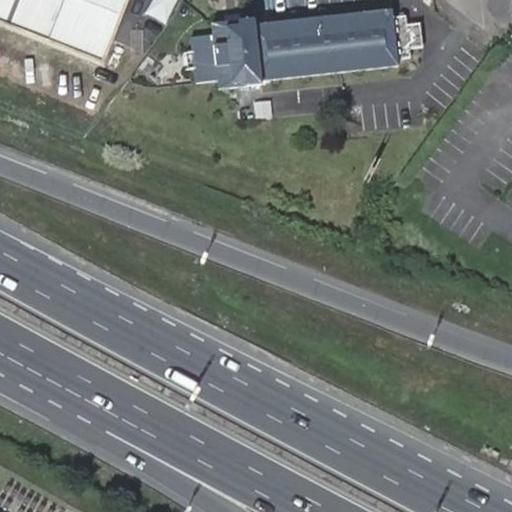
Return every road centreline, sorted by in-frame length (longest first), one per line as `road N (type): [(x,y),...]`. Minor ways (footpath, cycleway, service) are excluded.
road 1 (motorway): [(511,363),(0,165)]
road 2 (motorway): [(477,511),(0,260)]
road 3 (motorway): [(58,372),(324,511)]
road 4 (motorway): [(58,372),(101,437),(212,511)]
